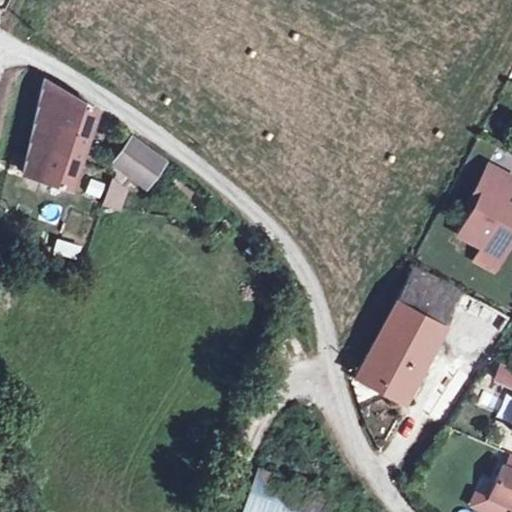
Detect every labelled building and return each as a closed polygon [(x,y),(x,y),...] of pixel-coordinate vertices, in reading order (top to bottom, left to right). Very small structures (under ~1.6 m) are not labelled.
[(43,78),(25,170),(68,184),(94,108),(43,78)] [(114,160),(148,183),(166,156),(132,133),(114,160)] [(484,159),(471,182),(477,185),(469,200),(455,227),(484,242),(488,236),(496,234),(502,237),(511,217),(511,201),(493,191),(496,185),(502,188),(509,174),(484,159)] [(101,197),(105,181),(89,177),(85,193),(101,197)] [(463,197),(469,200),(477,185),(471,182),(463,197)] [(488,236),(484,242),(496,248),(502,237),(496,234),(488,236)] [(55,238),(51,253),(78,260),(82,245),(55,238)] [(441,326),(461,289),(414,263),(357,375),(403,399),(441,326)] [(503,312),(461,289),(441,326),(485,350),(503,312)] [(511,409),(502,432),(511,436),(511,409)] [(511,467),(498,461),(482,499),(511,511),(511,467)] [(256,471),(240,511),(324,511),(330,498),(256,471)]
